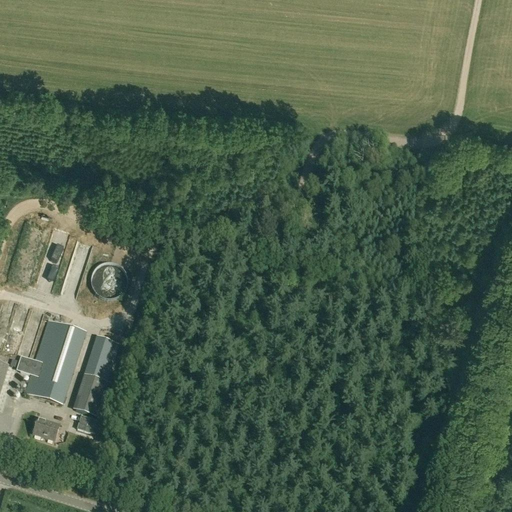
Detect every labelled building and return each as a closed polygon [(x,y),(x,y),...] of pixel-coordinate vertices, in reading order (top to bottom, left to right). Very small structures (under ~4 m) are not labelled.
[(41,259),(45,248),(37,245),(33,257),(41,259)] [(83,278),(90,280),(95,264),(88,262),(83,278)] [(115,266),(111,266),(107,266),(103,268),(100,270),(97,273),(95,277),(93,281),(93,285),(94,289),(96,293),(98,296),(102,299),(105,301),(109,302),(114,302),(118,301),(121,299),(125,296),(127,293),(129,289),(129,285),(129,281),(128,277),(126,273),(123,270),(119,268),(115,266)] [(64,288),(68,272),(60,270),(56,286),(64,288)] [(25,312),(9,354),(18,357),(34,316),(25,312)] [(61,407),(84,334),(48,323),(25,396),(61,407)] [(102,346),(78,414),(103,423),(127,355),(102,346)] [(2,358),(7,360),(10,352),(5,350),(2,358)] [(38,420),(32,436),(54,443),(59,427),(38,420)]
